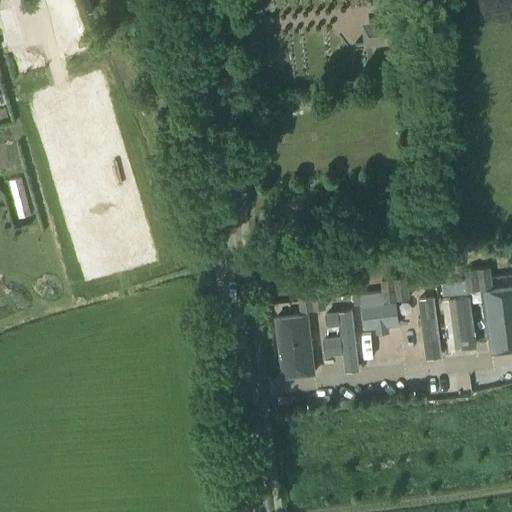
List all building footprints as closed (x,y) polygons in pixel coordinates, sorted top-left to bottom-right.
[(362,20),(363,44),(391,43),(390,18),(362,20)] [(142,74),(158,68),(148,39),(132,45),(142,74)] [(489,266),(476,267),(479,289),(483,288),(491,287),(489,266)] [(467,290),(479,289),(476,267),(464,269),(467,290)] [(405,276),(393,277),(396,299),(408,297),(405,276)] [(384,300),(396,299),(393,277),(381,279),(383,292),(384,300)] [(511,284),(491,287),(483,288),(490,349),(511,345),(511,284)] [(322,286),(310,288),(313,309),(325,308),(322,286)] [(300,311),(313,309),(310,288),(297,290),(300,311)] [(383,301),(384,300),(383,292),(360,295),(364,328),(376,326),(376,330),(387,329),(386,325),(398,323),(395,302),(384,304),(383,301)] [(442,355),(434,296),(418,297),(425,357),(442,355)] [(469,296),(443,299),(449,349),(462,347),(461,344),(475,342),(469,296)] [(358,366),(351,310),(327,313),(328,323),(340,322),(342,335),(322,338),(324,353),(344,351),(346,367),(358,366)] [(296,374),(298,373),(316,371),(309,316),(309,315),(291,317),(276,319),(283,375),(296,374)]
